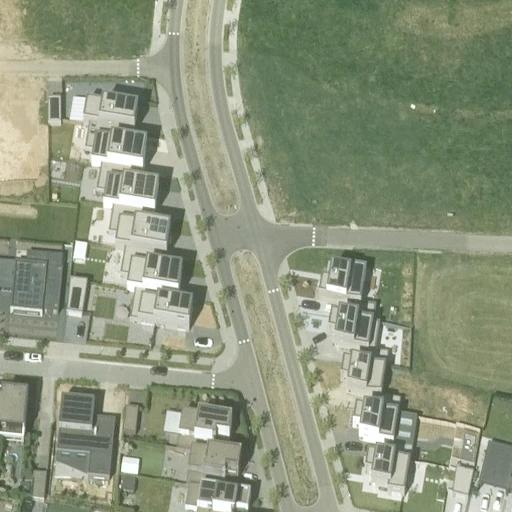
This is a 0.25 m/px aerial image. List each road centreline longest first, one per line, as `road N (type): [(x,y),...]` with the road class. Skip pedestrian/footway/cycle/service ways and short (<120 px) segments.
road 1 (residential): [(330,510),(260,244)]
road 2 (residential): [(0,362),(254,381)]
road 3 (residential): [(260,244),(511,247)]
road 4 (residential): [(177,0),(173,70),(212,236)]
road 5 (residential): [(255,225),(213,92),(216,0)]
road 6 (residential): [(212,236),(254,381)]
road 7 (residential): [(145,68),(0,69)]
road 8 (residential): [(254,381),(287,511)]
